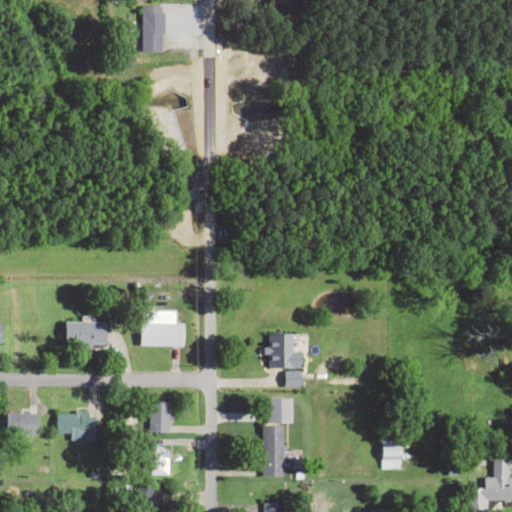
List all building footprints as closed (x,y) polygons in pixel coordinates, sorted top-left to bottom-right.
[(161,50),(161,6),(139,6),(139,50),(161,50)] [(104,322),(62,322),(62,343),(104,343),(104,322)] [(181,322),(137,322),(137,346),(181,346),(181,322)] [(299,369),(299,353),(290,353),(290,334),(265,334),(265,369),(299,369)] [(289,422),(289,398),(265,398),(265,422),(289,422)] [(168,402),(145,402),(145,433),(168,433),(168,402)] [(34,435),(34,412),(3,412),(3,435),(34,435)] [(69,439),(93,439),(93,412),(53,412),(53,433),(69,433),(69,439)] [(280,476),(280,426),(259,426),(259,476),(280,476)] [(379,467),(398,467),(398,443),(379,443),(379,467)] [(483,511),(484,501),(511,501),(511,477),(481,477),(481,488),(464,488),(463,511),(483,511)] [(135,511),(164,511),(164,504),(149,505),(149,489),(135,489),(135,511)] [(262,502),(261,511),(283,511),(284,502),(262,502)]
